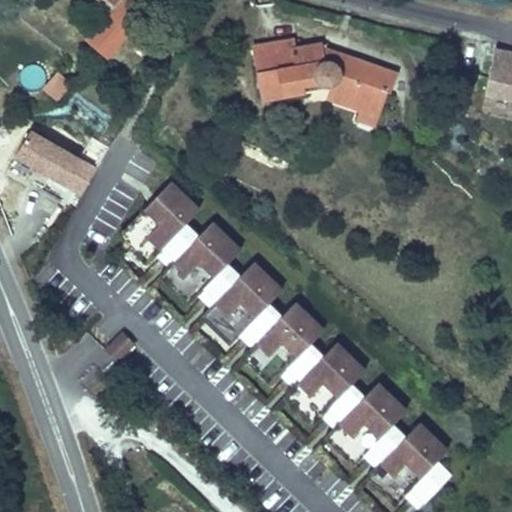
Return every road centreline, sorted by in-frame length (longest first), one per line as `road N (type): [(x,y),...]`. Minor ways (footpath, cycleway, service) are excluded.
road 1 (tertiary): [(82,511),(0,288)]
road 2 (residential): [(373,0),(511,27)]
